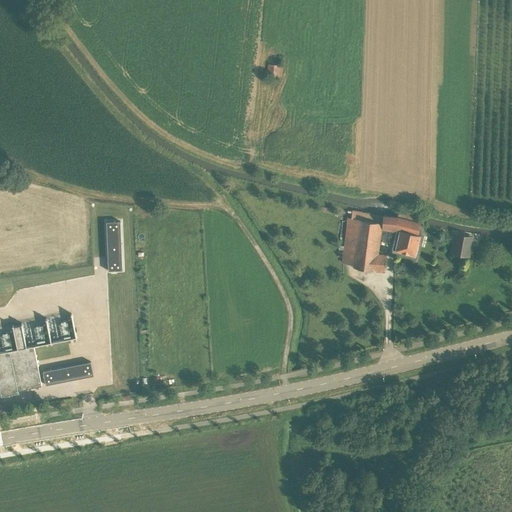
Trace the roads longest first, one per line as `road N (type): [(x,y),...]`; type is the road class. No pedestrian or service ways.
road 1 (tertiary): [(0,441),(286,393),(511,338)]
road 2 (track): [(286,393),(285,297),(237,220),(214,209),(88,198),(0,161)]
